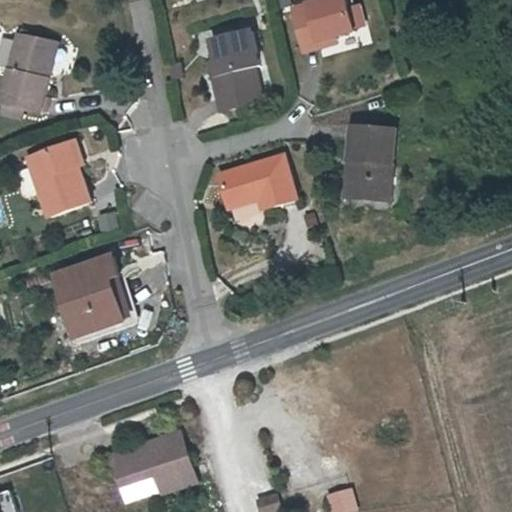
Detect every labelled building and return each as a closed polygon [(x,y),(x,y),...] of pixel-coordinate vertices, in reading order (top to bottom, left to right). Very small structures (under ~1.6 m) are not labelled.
[(309,48),(344,38),(361,33),(361,30),(354,7),(351,0),(329,0),(299,8),(309,48)] [(367,4),(354,7),(361,30),(373,26),(367,4)] [(226,75),(217,77),(226,112),(266,101),(256,68),(264,66),(255,31),(216,41),(221,57),(226,75)] [(4,105),(25,110),(43,114),(44,112),(48,97),(51,79),(46,78),(54,41),(16,33),(1,105),(4,105)] [(346,45),(344,38),(309,48),(312,55),(346,45)] [(46,78),(51,79),(60,43),(54,41),(46,78)] [(212,60),(217,77),(226,75),(221,57),(212,60)] [(174,66),(176,80),(188,78),(185,63),(174,66)] [(48,97),(44,112),(52,113),(55,98),(48,97)] [(25,110),(4,105),(2,116),(22,120),(25,110)] [(357,146),(358,129),(350,128),(348,145),(357,146)] [(364,164),(360,202),(396,206),(403,132),(358,128),(358,129),(357,146),(355,162),(364,164)] [(73,144),(83,171),(92,167),(82,141),(73,144)] [(83,171),(73,144),(31,160),(53,219),(95,204),(83,171)] [(226,181),(235,208),(270,197),(275,213),(303,204),(289,161),(226,181)] [(364,164),(355,162),(351,201),(360,202),(364,164)] [(270,197),(235,208),(237,215),(267,206),(270,215),(275,213),(270,197)] [(119,211),(101,217),(106,234),(124,228),(119,211)] [(434,248),(437,258),(450,254),(447,243),(434,248)] [(62,278),(83,339),(130,323),(116,283),(125,280),(118,260),(62,278)] [(130,323),(83,339),(86,348),(148,327),(131,278),(125,280),(116,283),(130,323)] [(320,406),(309,411),(313,423),(325,419),(320,406)] [(116,495),(150,484),(158,507),(191,496),(176,446),(108,469),(116,495)] [(330,495),(335,511),(362,511),(364,511),(358,487),(330,495)] [(286,511),(280,494),(260,500),(264,511),(286,511)]
